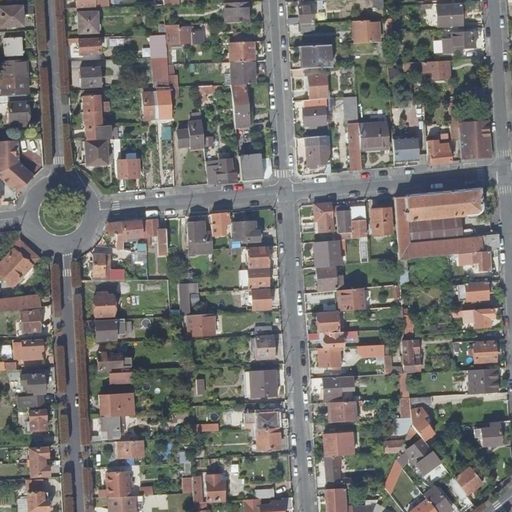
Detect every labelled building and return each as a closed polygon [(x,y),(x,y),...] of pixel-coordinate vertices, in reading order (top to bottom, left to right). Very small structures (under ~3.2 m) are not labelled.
[(224,23),(247,21),(247,14),(245,14),(244,2),(223,3),(224,23)] [(21,4),(0,5),(0,25),(22,24),(21,4)] [(437,6),(438,27),(462,25),(461,4),(437,6)] [(287,25),(299,25),(312,24),(311,6),(298,6),(298,18),(287,18),(287,25)] [(95,12),(76,13),(77,33),(96,32),(95,12)] [(367,23),(367,21),(353,22),(354,44),(379,43),(378,23),(367,23)] [(312,32),(312,24),(299,25),(300,32),(312,32)] [(164,26),(164,34),(165,46),(202,44),(202,32),(192,33),(191,28),(178,29),(178,25),(164,26)] [(442,54),(450,54),(450,49),(452,49),(474,48),(474,32),(451,33),(451,39),(441,39),(442,54)] [(166,57),(165,46),(164,34),(160,34),(149,34),(150,58),(152,58),(166,57)] [(19,37),(3,37),(5,54),(19,53),(19,37)] [(97,39),(78,40),(78,54),(98,53),(97,39)] [(231,62),(232,62),(254,61),(253,41),(230,42),(231,62)] [(303,47),(304,69),(331,67),(330,46),(303,47)] [(167,75),(167,65),(166,57),(152,58),(153,87),(161,87),(168,87),(167,75)] [(3,77),(25,76),(23,58),(6,59),(7,70),(2,70),(3,77)] [(447,60),(422,62),(423,72),(434,71),(435,79),(448,78),(447,60)] [(233,84),(245,84),(255,83),(254,61),(232,62),(233,73),(233,84)] [(421,62),(404,63),(404,71),(422,70),(421,62)] [(98,67),(80,68),(81,86),(99,85),(98,67)] [(167,75),(168,87),(177,86),(176,75),(174,75),(167,75)] [(309,100),(324,99),(326,99),(324,75),(303,77),(304,90),(308,90),(309,100)] [(4,94),(6,94),(26,93),(25,76),(3,77),(4,94)] [(245,84),(233,84),(230,84),(235,125),(251,124),(249,114),(251,114),(250,110),(245,111),(244,102),(247,102),(245,84)] [(196,86),(197,93),(212,93),(212,85),(196,86)] [(168,87),(168,89),(169,99),(177,98),(177,86),(168,87)] [(460,88),(460,98),(473,97),(472,87),(460,88)] [(170,118),(169,99),(168,89),(161,89),(143,90),(144,119),(170,118)] [(26,93),(6,94),(8,125),(15,124),(17,120),(28,119),(26,93)] [(81,102),(81,112),(97,111),(96,95),(83,96),(84,102),(81,102)] [(358,121),(356,95),(344,97),(346,122),(348,122),(358,121)] [(324,99),(309,100),(302,101),(304,126),(324,124),(323,106),(325,106),(324,99)] [(107,111),(97,111),(81,112),(82,123),(85,123),(85,139),(113,138),(114,138),(114,129),(107,130),(107,125),(99,125),(99,115),(107,114),(107,111)] [(460,139),(459,122),(458,112),(452,113),(453,140),(460,139)] [(459,122),(460,139),(461,158),(482,158),(491,148),(489,120),(459,122)] [(191,148),(204,147),(201,121),(192,122),(193,130),(189,131),(177,132),(179,146),(190,145),(191,148)] [(360,146),(358,122),(358,121),(348,122),(352,170),(362,169),(360,146)] [(358,122),(360,146),(377,145),(377,147),(386,147),(384,121),(358,122)] [(426,141),(427,156),(431,156),(431,162),(450,161),(448,134),(437,135),(437,141),(426,141)] [(330,162),(328,136),(304,138),(305,146),(307,145),(309,164),(330,162)] [(416,136),(392,138),(394,160),(418,158),(416,136)] [(206,145),(214,145),(214,137),(205,137),(206,145)] [(17,161),(15,138),(0,139),(0,177),(16,193),(26,182),(32,175),(17,161)] [(113,138),(85,139),(83,139),(84,165),(106,163),(105,142),(113,142),(113,138)] [(237,142),(239,155),(246,154),(245,150),(242,150),(241,142),(237,142)] [(491,148),(482,158),(492,157),(491,148)] [(113,151),(114,160),(116,160),(117,178),(135,177),(134,169),(137,169),(137,159),(119,159),(118,151),(113,151)] [(246,154),(239,155),(241,180),(263,178),(262,166),(261,159),(261,153),(246,154)] [(217,168),(207,169),(209,183),(237,180),(235,169),(232,169),(231,158),(219,159),(220,170),(217,171),(217,168)] [(271,165),(262,166),(263,178),(268,178),(272,173),(271,165)] [(399,259),(449,254),(471,252),(498,250),(497,236),(462,239),(415,243),(413,220),(461,215),(474,214),(477,212),(479,210),(480,208),(480,205),(479,188),(395,196),(399,259)] [(319,231),(333,231),(332,216),(332,202),(316,203),(316,213),(319,213),(319,231)] [(361,263),(370,262),(366,208),(359,208),(360,221),(352,222),(352,212),(345,212),(345,207),(339,207),(339,216),(339,233),(332,233),(333,239),(335,239),(358,237),(361,263)] [(390,208),(375,209),(377,234),(392,232),(390,208)] [(213,224),(211,224),(211,229),(212,235),(225,234),(224,224),(229,224),(228,211),(212,212),(213,224)] [(462,239),(461,215),(413,220),(415,243),(462,239)] [(158,228),(157,218),(147,219),(147,233),(145,233),(146,243),(151,243),(151,234),(158,234),(158,228)] [(139,220),(121,221),(122,237),(140,235),(139,220)] [(197,220),(187,221),(188,239),(197,239),(197,251),(212,250),(212,249),(212,235),(211,229),(209,230),(204,230),(203,221),(197,221),(197,220)] [(234,238),(232,238),(232,241),(246,241),(258,240),(257,231),(254,231),(253,220),(233,222),(234,238)] [(122,237),(121,221),(107,223),(105,230),(101,236),(101,237),(113,236),(113,244),(119,243),(122,237)] [(158,228),(158,234),(159,252),(167,252),(166,228),(158,228)] [(20,241),(18,234),(9,244),(14,248),(0,262),(0,272),(12,284),(38,257),(36,256),(20,241)] [(197,239),(188,239),(189,251),(197,251),(197,239)] [(314,267),(333,266),(340,265),(339,255),(336,256),(335,239),(333,239),(315,241),(316,257),(314,257),(314,267)] [(265,247),(247,248),(248,266),(267,266),(265,247)] [(147,259),(146,250),(132,251),(132,259),(147,259)] [(498,250),(471,252),(472,263),(477,262),(478,270),(488,269),(487,256),(498,255),(498,250)] [(93,279),(114,279),(114,269),(109,269),(109,254),(93,254),(93,264),(89,264),(89,268),(93,268),(93,279)] [(333,266),(314,267),(316,289),(340,287),(340,278),(334,279),(333,266)] [(268,284),(267,269),(247,271),(248,290),(258,289),(258,285),(268,284)] [(467,299),(472,299),(480,298),(488,297),(487,290),(493,289),(492,282),(487,282),(486,280),(465,281),(467,299)] [(189,293),(189,285),(180,286),(180,315),(181,315),(182,315),(185,315),(188,314),(189,314),(189,303),(189,293)] [(369,286),(339,289),(339,300),(337,300),(337,310),(371,307),(369,286)] [(258,289),(248,290),(239,290),(239,294),(250,294),(251,308),(269,307),(268,288),(258,289)] [(0,297),(0,310),(38,306),(37,293),(0,297)] [(113,315),(111,294),(93,295),(94,316),(113,315)] [(492,317),(492,307),(473,308),(474,326),(489,325),(488,317),(492,317)] [(39,329),(38,310),(21,311),(22,330),(39,329)] [(316,332),(319,332),(336,332),(335,310),(314,312),(316,332)] [(211,313),(189,314),(188,314),(185,315),(186,335),(198,334),(198,331),(213,330),(211,313)] [(403,315),(407,334),(414,332),(411,314),(403,315)] [(99,331),(99,339),(113,338),(112,320),(94,321),(95,331),(99,331)] [(255,335),(271,334),(270,326),(255,327),(255,335)] [(326,347),(341,347),(344,347),(344,338),(356,337),(356,331),(336,332),(319,332),(319,338),(319,339),(325,339),(326,347)] [(271,336),(252,336),(252,349),(255,349),(255,355),(261,355),(261,358),(272,357),(271,336)] [(38,347),(40,347),(39,338),(20,340),(21,357),(38,355),(38,347)] [(402,372),(406,372),(413,372),(413,370),(420,369),(418,339),(400,340),(401,359),(401,363),(402,363),(402,372)] [(493,340),(475,342),(475,346),(468,347),(469,355),(474,354),(474,361),(495,360),(493,340)] [(4,355),(12,356),(13,345),(5,345),(4,355)] [(382,354),(381,346),(381,345),(356,346),(356,352),(362,356),(382,354)] [(341,347),(326,347),(316,348),(318,369),(329,368),(329,370),(339,370),(337,349),(341,349),(341,347)] [(120,372),(123,372),(122,358),(120,358),(120,354),(107,355),(107,352),(96,352),(97,370),(108,370),(108,366),(120,366),(120,372)] [(382,354),(383,373),(390,373),(389,354),(388,354),(382,354)] [(6,368),(16,368),(15,360),(5,360),(6,368)] [(468,393),(494,392),(493,386),(497,385),(495,367),(467,369),(468,393)] [(275,395),(274,371),(244,373),(246,397),(275,395)] [(120,372),(101,373),(101,383),(123,382),(123,372),(120,372)] [(29,392),(30,405),(42,405),(41,393),(42,393),(41,373),(23,374),(23,376),(21,376),(21,382),(24,382),(24,384),(27,384),(27,392),(29,392)] [(353,379),(352,375),(321,377),(322,398),(342,397),(341,380),(353,379)] [(100,416),(116,416),(122,415),(132,415),(131,395),(114,396),(108,396),(108,395),(99,395),(100,416)] [(409,407),(409,401),(408,396),(399,397),(400,409),(409,408),(409,407)] [(330,421),(353,420),(352,399),(329,401),(330,421)] [(409,407),(409,408),(410,416),(410,423),(415,430),(421,437),(422,439),(432,432),(421,416),(425,416),(425,407),(409,407)] [(46,427),(45,408),(30,409),(31,428),(46,427)] [(255,428),(277,427),(287,427),(286,418),(276,418),(276,411),(244,412),(244,421),(255,421),(255,428)] [(122,415),(116,416),(100,416),(101,436),(102,438),(118,436),(118,433),(122,433),(122,415)] [(509,420),(486,421),(486,426),(474,427),(474,434),(480,434),(480,445),(499,444),(499,433),(510,433),(509,420)] [(415,430),(410,423),(406,433),(409,434),(415,430)] [(277,427),(255,428),(256,448),(278,447),(277,427)] [(322,434),(323,456),(336,455),(334,434),(322,434)] [(422,439),(421,437),(404,450),(405,450),(401,454),(405,459),(407,457),(409,455),(414,460),(422,469),(436,457),(422,439)] [(385,451),(398,450),(403,439),(384,440),(385,451)] [(142,456),(141,440),(116,442),(117,458),(142,456)] [(29,447),(30,461),(44,460),(43,455),(47,454),(46,446),(29,447)] [(398,450),(395,457),(398,462),(399,463),(405,459),(401,454),(398,450)] [(339,455),(336,455),(323,456),(325,479),(338,478),(337,464),(340,464),(339,455)] [(387,475),(391,480),(398,462),(395,457),(387,475)] [(44,460),(30,461),(30,475),(48,474),(47,464),(44,464),(44,460)] [(469,467),(452,479),(465,496),(481,484),(469,467)] [(108,497),(129,496),(128,472),(106,472),(108,497)] [(207,502),(224,501),(222,480),(219,480),(219,475),(205,476),(207,502)] [(387,475),(383,483),(387,489),(391,480),(387,475)] [(191,477),(192,493),(193,503),(201,502),(200,476),(191,477)] [(183,493),(192,493),(191,477),(186,478),(182,478),(183,493)] [(325,488),(341,487),(350,486),(349,480),(325,482),(325,488)] [(434,486),(423,494),(427,500),(435,511),(446,511),(451,509),(434,486)] [(369,511),(375,501),(375,499),(371,499),(365,499),(365,506),(362,506),(351,507),(351,506),(344,506),(344,503),(341,503),(341,487),(325,488),(326,511),(369,511)] [(48,509),(47,498),(42,498),(41,491),(27,491),(28,510),(48,509)] [(163,511),(163,496),(139,497),(139,511),(163,511)] [(292,510),(291,497),(280,498),(280,499),(269,500),(270,503),(258,503),(258,511),(281,511),(281,510),(292,510)] [(435,511),(427,500),(414,510),(415,510),(416,511),(435,511)] [(369,511),(376,511),(380,503),(375,501),(369,511)] [(201,502),(193,503),(193,511),(204,511),(205,510),(202,510),(201,502)]
